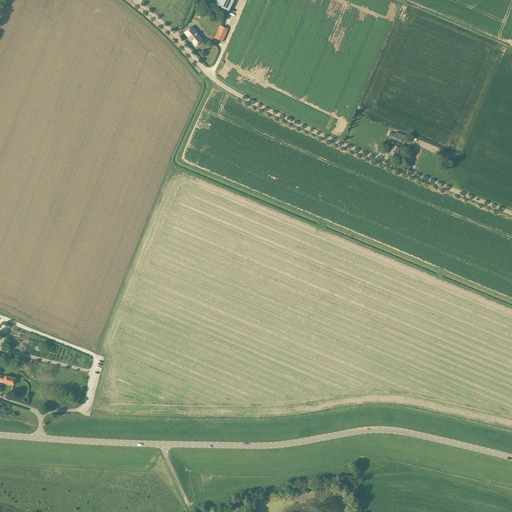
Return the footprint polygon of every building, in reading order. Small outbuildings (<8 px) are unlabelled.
[(229,11),(234,0),(217,0),(215,5),(229,11)] [(195,46),(203,40),(192,26),(184,32),(195,46)] [(223,41),(228,29),(220,26),(215,38),(223,41)] [(406,136),(397,132),(396,132),(395,134),(390,132),(388,137),(396,141),(394,145),(390,154),(397,157),(401,148),(403,143),(405,144),(406,140),(405,140),(406,136)] [(4,376),(0,375),(0,380),(3,382),(13,385),(15,378),(5,375),(4,376)]
